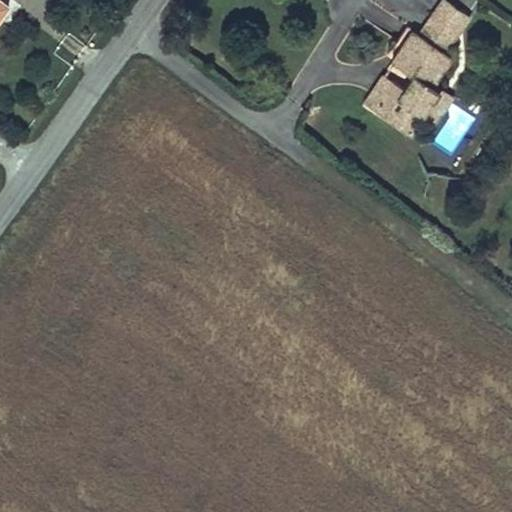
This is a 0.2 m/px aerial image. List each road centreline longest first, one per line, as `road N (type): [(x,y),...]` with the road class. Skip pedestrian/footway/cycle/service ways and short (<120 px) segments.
road 1 (unknown): [(132,27),(511,304)]
road 2 (unclassified): [(151,0),(33,165)]
